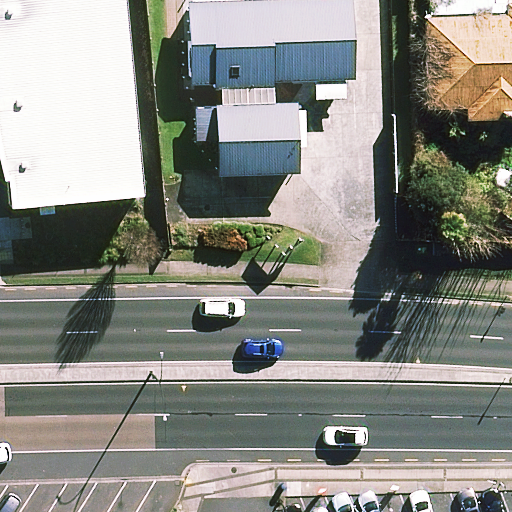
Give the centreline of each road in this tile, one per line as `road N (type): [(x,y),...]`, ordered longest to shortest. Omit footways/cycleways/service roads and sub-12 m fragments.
road 1 (trunk): [(0,332),(511,339)]
road 2 (trunk): [(511,417),(0,421)]
